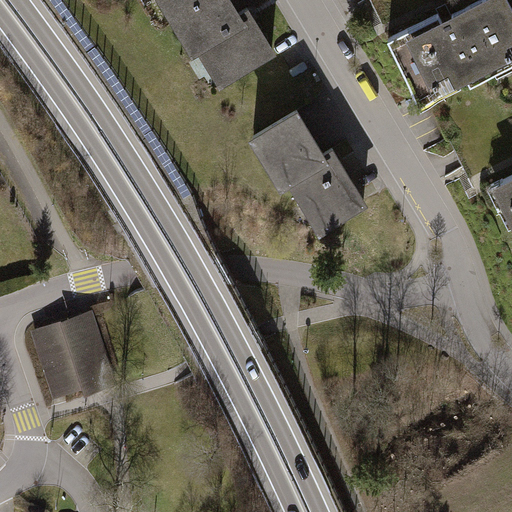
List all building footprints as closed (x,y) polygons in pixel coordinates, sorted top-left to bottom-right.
[(265,48),(232,0),(156,0),(214,83),(265,48)] [(511,14),(506,0),(477,0),(387,37),(413,101),(511,60),(511,14)] [(296,102),(245,132),(304,234),(356,205),(296,102)] [(511,173),(490,184),(511,228),(511,173)] [(90,317),(33,334),(51,395),(108,378),(90,317)]
